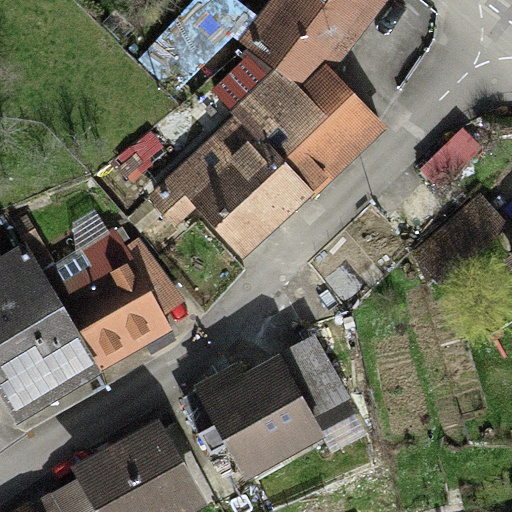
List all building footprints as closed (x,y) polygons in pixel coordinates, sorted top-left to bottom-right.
[(366,0),(284,0),(245,49),(283,79),(302,60),(326,84),(383,13),(366,0)] [(283,79),(153,207),(179,234),(195,219),(247,272),(381,140),(326,84),(302,60),(283,79)] [(480,208),(418,263),(443,291),(506,236),(480,208)] [(38,283),(100,381),(167,339),(156,320),(120,265),(105,240),(38,283)] [(137,254),(120,265),(156,320),(173,309),(137,254)] [(0,271),(0,393),(23,430),(100,381),(38,283),(25,263),(3,277),(0,271)] [(276,368),(306,426),(340,408),(310,351),(276,368)] [(234,378),(194,398),(241,490),(318,450),(306,426),(276,368),(239,387),(234,378)] [(193,511),(151,434),(70,478),(88,511),(193,511)] [(23,511),(76,511),(61,487),(23,511)]
